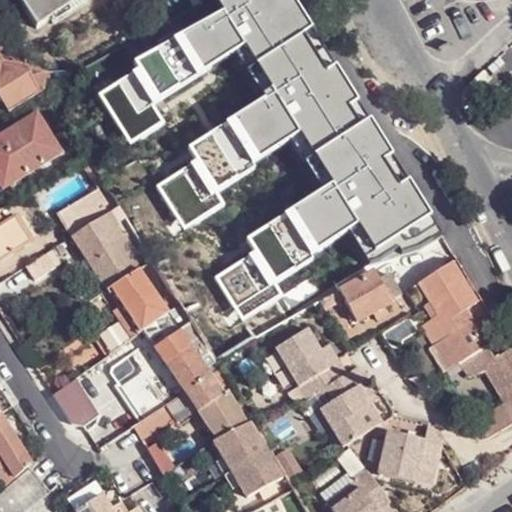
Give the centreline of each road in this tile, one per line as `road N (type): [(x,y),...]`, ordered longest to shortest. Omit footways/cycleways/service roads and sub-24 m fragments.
road 1 (residential): [(303,0),(511,327)]
road 2 (residential): [(373,0),(475,159)]
road 3 (residential): [(0,337),(84,461)]
